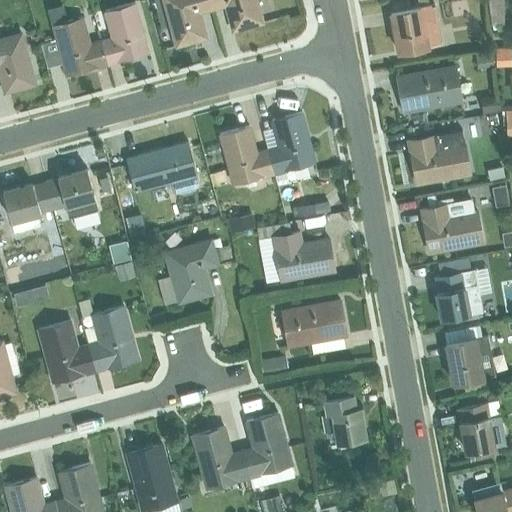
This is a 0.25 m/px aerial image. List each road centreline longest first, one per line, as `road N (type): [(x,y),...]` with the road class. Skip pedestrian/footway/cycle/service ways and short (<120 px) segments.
road 1 (residential): [(331,45),(427,511)]
road 2 (residential): [(0,137),(331,45)]
road 3 (residential): [(0,439),(201,385),(190,341)]
